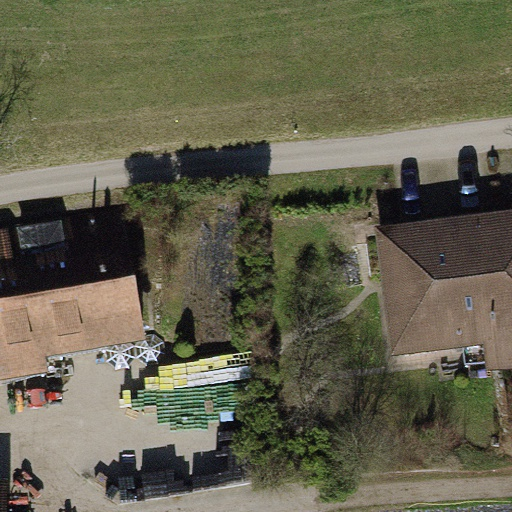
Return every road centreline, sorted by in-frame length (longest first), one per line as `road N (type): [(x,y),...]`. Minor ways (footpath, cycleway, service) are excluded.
road 1 (residential): [(0,191),(511,129)]
road 2 (unclassified): [(237,511),(353,494),(511,487)]
